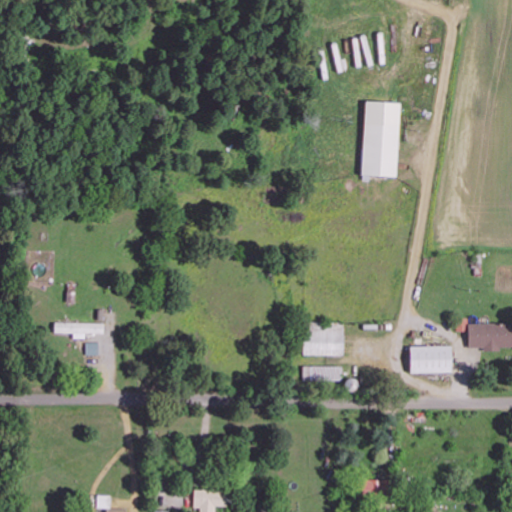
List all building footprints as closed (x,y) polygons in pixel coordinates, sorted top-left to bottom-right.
[(366,176),(401,177),(405,103),(369,101),(366,176)] [(107,324),(58,322),(57,333),(107,334),(107,324)] [(471,348),(485,348),(485,351),(511,349),(511,323),(470,324),(471,348)] [(87,355),(101,355),(101,344),(88,343),(87,355)] [(456,346),(414,347),(415,374),(456,373),(456,346)] [(231,507),(231,492),(198,491),(197,509),(204,509),(203,511),(218,511),(219,507),(231,507)]
